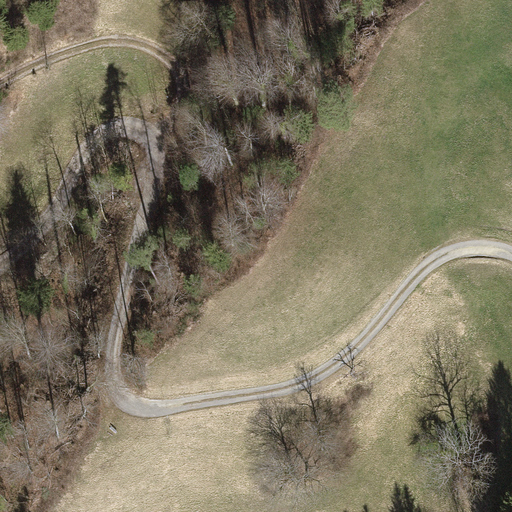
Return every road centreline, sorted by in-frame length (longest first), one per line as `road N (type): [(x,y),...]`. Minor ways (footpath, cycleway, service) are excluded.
road 1 (track): [(0,263),(37,230),(99,137),(121,127),(144,132),(156,151),(157,177),(113,357),(123,392),(154,407),(276,390),(321,374),(429,264),(479,247),(511,253)]
road 2 (track): [(147,135),(177,114),(184,88),(175,63),(140,43),(85,44),(0,83)]
